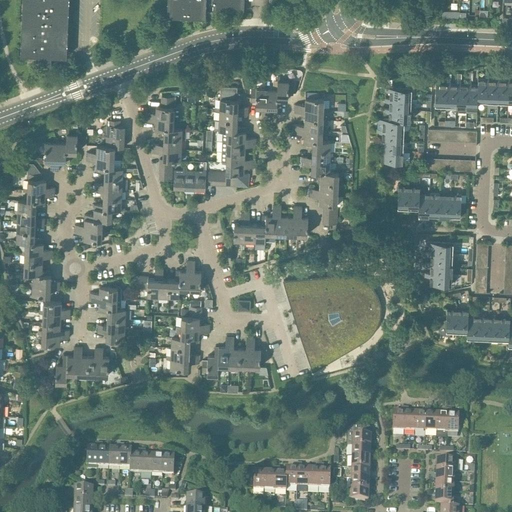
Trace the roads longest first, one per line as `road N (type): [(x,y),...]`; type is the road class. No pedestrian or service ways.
road 1 (tertiary): [(119,73),(204,43),(304,40),(333,28)]
road 2 (residential): [(163,216),(119,73)]
road 3 (residential): [(511,143),(487,141),(481,230),(511,232)]
road 4 (tertiary): [(0,119),(119,73)]
